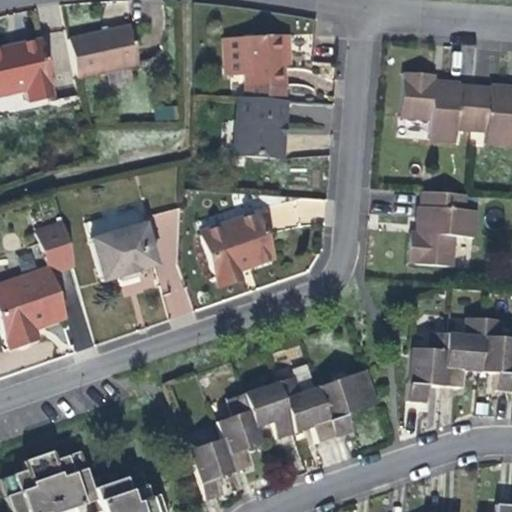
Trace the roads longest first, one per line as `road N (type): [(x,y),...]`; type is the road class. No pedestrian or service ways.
road 1 (residential): [(368,10),(357,49),(345,249),(323,289),(0,402)]
road 2 (residential): [(511,441),(442,450),(257,511)]
road 3 (residential): [(511,22),(368,10)]
